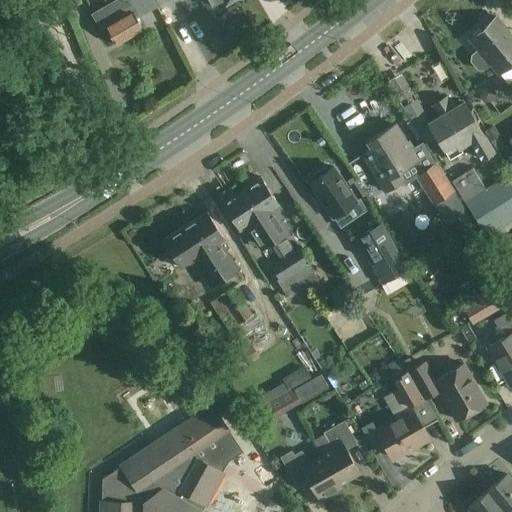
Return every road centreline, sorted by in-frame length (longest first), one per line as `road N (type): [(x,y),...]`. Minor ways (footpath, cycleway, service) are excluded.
road 1 (residential): [(227,104),(368,290)]
road 2 (unclassified): [(121,173),(50,0)]
road 3 (secondary): [(227,104),(368,0)]
road 4 (unknown): [(0,0),(66,113),(99,123)]
road 5 (secondary): [(0,244),(121,173)]
road 6 (secondary): [(121,173),(227,104)]
road 7 (residential): [(412,504),(511,429)]
